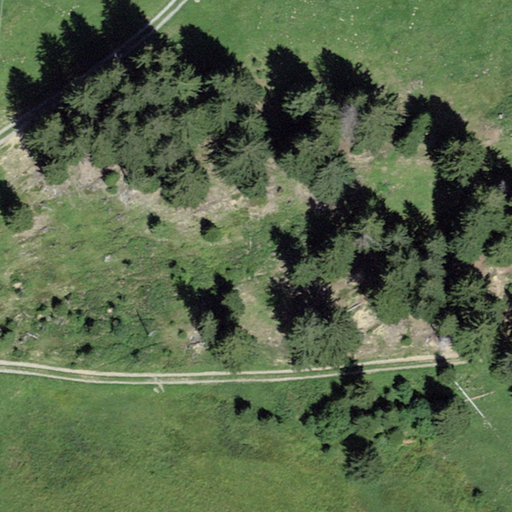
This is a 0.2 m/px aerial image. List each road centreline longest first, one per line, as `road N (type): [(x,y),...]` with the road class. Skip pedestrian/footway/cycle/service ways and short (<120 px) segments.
road 1 (track): [(511,356),(147,387),(0,371)]
road 2 (track): [(0,141),(180,0)]
